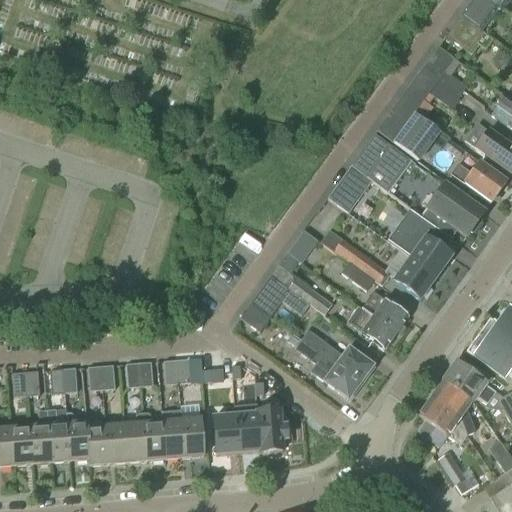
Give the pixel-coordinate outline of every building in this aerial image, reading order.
[(498,14),(478,0),(472,0),(459,19),(479,33),(487,24),(490,26),(498,14)] [(510,0),(482,0),(501,14),(511,0),(510,0)] [(495,47),(458,20),(436,50),(453,62),(459,67),(461,64),(464,66),(477,48),(488,56),(495,47)] [(373,134),(391,147),(413,117),(423,104),(428,96),(436,86),(444,75),(453,62),(436,50),(373,134)] [(444,75),(436,86),(456,101),(465,90),(444,75)] [(436,86),(428,96),(451,113),(459,103),(456,101),(436,86)] [(511,134),(511,106),(502,99),(496,109),(511,120),(504,129),(511,134)] [(413,117),(391,147),(412,162),(418,165),(439,136),(422,124),(413,117)] [(511,151),(476,126),(470,135),(481,143),(474,152),(510,178),(511,174),(511,151)] [(412,162),(391,147),(373,134),(350,169),(370,184),(386,196),(412,162)] [(442,150),(457,161),(463,153),(448,142),(442,150)] [(505,185),(479,167),(471,178),(457,168),(449,179),(463,189),(464,188),(489,206),(505,185)] [(370,184),(350,169),(327,201),(347,216),(370,184)] [(443,188),(424,214),(463,242),(469,234),(471,236),(479,224),(477,222),(482,216),(443,188)] [(398,254),(408,261),(435,281),(451,259),(428,243),(436,232),(408,212),(385,244),(398,254)] [(381,290),(389,279),(393,282),(408,261),(398,254),(384,274),(341,243),(328,233),(318,246),(332,256),(332,255),(381,290)] [(276,269),(277,270),(288,277),(297,265),(285,257),(276,269)] [(372,285),(337,260),(334,264),(344,271),(340,277),(365,295),(372,285)] [(418,303),(435,281),(408,261),(393,282),(392,284),(409,296),(418,303)] [(294,281),(288,277),(277,270),(276,269),(269,280),(286,292),(294,281)] [(254,300),(250,306),(270,320),(289,294),(286,292),(269,280),(254,300)] [(294,281),(286,292),(289,294),(323,320),(331,308),(294,281)] [(372,295),(366,304),(360,311),(395,336),(406,321),(372,295)] [(239,322),(240,323),(258,336),(270,320),(250,306),(239,322)] [(357,310),(346,326),(348,328),(383,353),(395,336),(360,311),(359,311),(357,310)] [(496,378),(500,372),(506,377),(510,372),(508,370),(509,369),(511,369),(511,314),(506,311),(494,326),(488,322),(465,355),(496,378)] [(306,335),(301,343),(360,387),(368,377),(366,376),(371,369),(347,352),(341,360),(323,347),(323,348),(320,346),(319,345),(319,342),(308,335),(306,335)] [(308,375),(346,403),(351,396),(353,397),(360,387),(305,346),(298,356),(314,367),(308,375)] [(187,363),(175,364),(177,387),(189,386),(187,363)] [(175,364),(162,365),(164,388),(177,387),(175,364)] [(499,414),(501,413),(497,406),(501,400),(496,396),(494,395),(492,397),(491,396),(493,393),(454,365),(441,383),(472,405),(474,402),(484,409),(483,411),(499,414)] [(149,366),(137,367),(139,390),(151,389),(149,366)] [(137,367),(124,368),(126,391),(139,390),(137,367)] [(111,369),(99,370),(101,394),(114,393),(111,369)] [(239,381),(238,369),(230,370),(231,382),(239,381)] [(511,369),(509,369),(508,370),(510,372),(506,377),(500,372),(496,378),(504,383),(507,379),(511,382),(511,369)] [(99,370),(86,371),(89,395),(101,394),(99,370)] [(74,372),(61,373),(63,397),(76,396),(74,372)] [(63,397),(61,373),(49,374),(51,398),(63,397)] [(210,385),(209,373),(201,374),(202,386),(210,385)] [(38,399),(36,375),(23,376),(25,400),(38,399)] [(23,376),(11,377),(13,401),(25,400),(23,376)] [(429,400),(460,422),(466,438),(472,436),(473,433),(467,416),(467,415),(465,415),(472,405),(441,383),(429,400)] [(253,386),(254,398),(263,398),(262,386),(253,386)] [(511,430),(511,429),(511,394),(501,400),(497,406),(501,413),(511,430)] [(459,448),(466,438),(460,422),(429,400),(416,418),(423,424),(416,433),(423,445),(433,431),(446,440),(446,439),(459,448)] [(181,423),(179,424),(182,462),(202,460),(198,407),(179,409),(181,423)] [(234,409),(238,456),(258,455),(258,456),(259,456),(255,407),(234,409)] [(256,407),(255,407),(259,456),(281,454),(280,443),(285,443),(284,429),(279,429),(278,409),(256,410),(256,407)] [(238,456),(234,409),(232,409),(233,418),(212,420),(215,458),(238,456)] [(46,427),(49,466),(68,465),(65,425),(65,417),(64,414),(54,415),(54,413),(45,414),(46,427)] [(31,468),(49,466),(46,427),(45,414),(37,415),(39,428),(27,429),(31,468)] [(68,465),(87,463),(88,463),(85,424),(73,425),(73,419),(70,416),(65,417),(65,425),(68,465)] [(148,417),(146,416),(141,417),(144,465),(163,463),(160,425),(150,426),(149,419),(148,417)] [(135,419),(134,421),(134,427),(122,428),(125,466),(144,465),(141,417),(136,417),(135,419)] [(86,431),(86,424),(85,424),(88,463),(87,463),(87,469),(106,468),(103,430),(86,431)] [(163,463),(182,462),(179,424),(160,425),(163,463)] [(106,468),(125,466),(122,428),(103,430),(106,468)] [(27,429),(8,430),(12,469),(31,468),(27,429)] [(8,430),(0,430),(0,470),(12,469),(8,430)] [(464,482),(451,463),(447,456),(436,463),(460,499),(477,488),(470,478),(464,482)] [(511,471),(511,463),(507,456),(495,464),(504,477),(511,471)] [(511,471),(504,477),(484,492),(490,500),(508,488),(508,487),(511,483),(511,471)]
